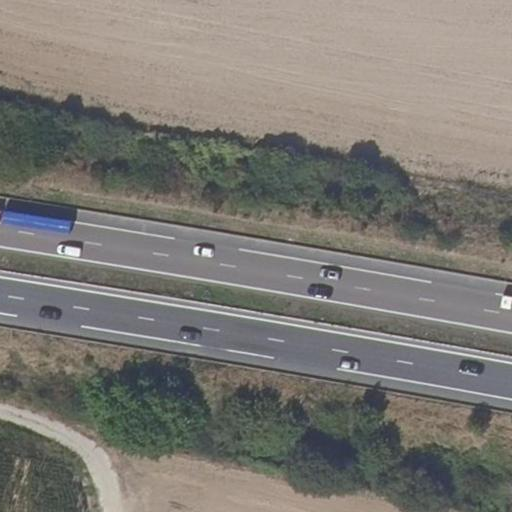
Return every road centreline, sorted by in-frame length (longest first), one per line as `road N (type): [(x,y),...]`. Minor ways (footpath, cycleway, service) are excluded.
road 1 (trunk): [(0,295),(511,385)]
road 2 (trunk): [(511,313),(0,229)]
